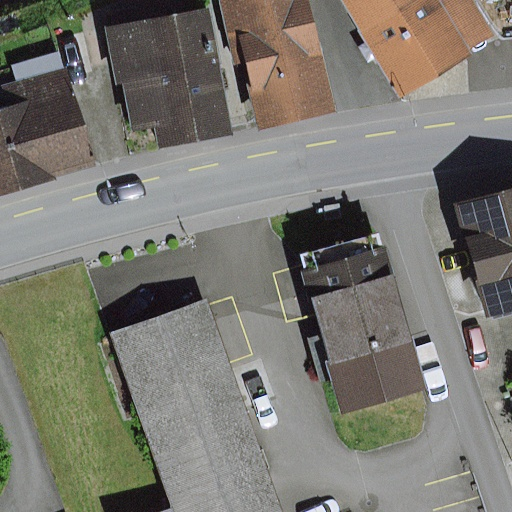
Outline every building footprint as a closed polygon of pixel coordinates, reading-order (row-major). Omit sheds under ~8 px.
[(302,0),(214,0),(223,37),(230,36),(253,134),(329,116),(302,0)] [(339,0),(400,98),(470,55),(467,50),(436,0),(339,0)] [(469,0),(436,0),(467,50),(492,34),(469,0)] [(204,7),(102,27),(113,83),(120,82),(134,152),(229,133),(204,7)] [(19,99),(0,104),(0,193),(96,165),(61,49),(8,65),(19,99)] [(511,194),(451,210),(480,323),(511,314),(511,194)] [(382,258),(304,276),(336,412),(415,393),(382,258)] [(273,511),(204,304),(115,334),(173,511),(273,511)]
